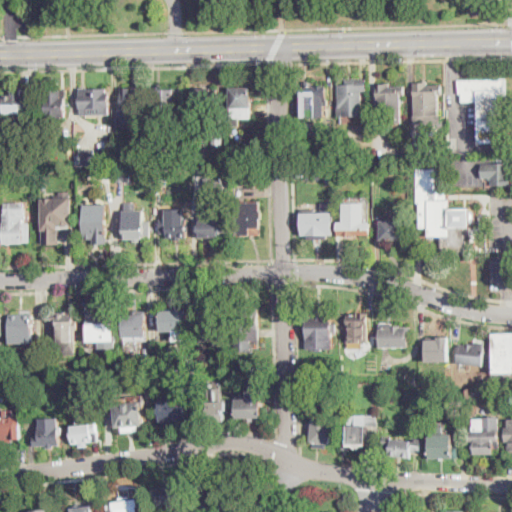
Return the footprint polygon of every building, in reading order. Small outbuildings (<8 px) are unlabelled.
[(363,116),(338,117),(338,105),(340,105),(339,85),(349,84),(349,80),(368,79),(368,91),(363,91),(363,116)] [(501,79),(502,123),(505,123),(505,132),(503,132),(503,143),(480,143),(480,102),(463,102),(463,94),(460,94),(459,80),(501,79)] [(429,82),(429,85),(443,85),(444,94),(440,94),(441,123),(416,124),(415,83),(429,82)] [(390,84),(390,87),(405,86),(405,95),(402,95),(403,123),(394,123),(393,108),(378,108),(378,84),(390,84)] [(168,86),(168,89),(180,89),(181,100),(176,100),(176,109),(171,109),(172,112),(157,113),(156,92),(154,92),(154,86),(168,86)] [(137,87),(137,90),(146,90),(147,119),(135,120),(135,115),(132,115),(131,109),(123,110),(122,87),(137,87)] [(327,87),(327,99),(328,99),(328,105),(325,105),(325,118),(302,118),(302,113),(300,113),(300,97),(298,97),(298,87),(327,87)] [(30,88),(31,117),(22,118),(21,113),(3,114),(3,105),(5,105),(5,95),(12,95),(12,91),(20,91),(20,88),(30,88)] [(89,88),(89,89),(107,89),(107,93),(110,93),(110,109),(88,109),(88,117),(81,117),(80,88),(89,88)] [(212,89),(212,106),(203,106),(203,109),(195,109),(196,88),(212,89)] [(251,119),(232,119),(232,88),(252,88),(252,108),(251,108),(251,119)] [(66,98),(67,116),(48,117),(47,103),(45,104),(44,90),(68,89),(68,98),(66,98)] [(224,136),(223,145),(213,145),(213,136),(224,136)] [(167,153),(162,154),(158,142),(163,140),(167,153)] [(332,154),(322,155),(322,145),(331,145),(332,154)] [(96,147),(96,150),(109,149),(110,162),(96,163),(97,164),(83,166),(81,149),(96,147)] [(510,164),(510,173),(511,173),(511,186),(493,186),(493,178),(482,178),(482,164),(510,164)] [(325,179),(307,179),(307,165),(325,165),(325,179)] [(155,182),(155,169),(168,169),(168,182),(155,182)] [(445,200),(450,200),(450,207),(472,207),(472,213),(476,213),(476,224),(473,224),(473,228),(467,228),(468,253),(442,253),(442,236),(416,236),(415,169),(445,169),(445,200)] [(129,170),(129,182),(117,182),(117,170),(129,170)] [(211,195),(204,178),(219,171),(227,188),(211,195)] [(70,190),(70,196),(71,196),(73,222),(70,223),(71,229),(60,229),(61,243),(43,244),(42,227),(44,227),(42,196),(63,195),(63,191),(70,190)] [(101,198),(102,205),(107,205),(108,244),(94,245),(94,239),(85,239),(83,198),(101,198)] [(25,221),(25,224),(30,223),(31,243),(5,244),(4,213),(7,213),(6,203),(26,202),(27,221),(25,221)] [(260,202),(261,228),(263,228),(263,237),(251,237),(251,234),(236,234),(236,203),(260,202)] [(365,203),(366,223),(371,223),(371,235),(339,236),(339,221),(345,221),(344,204),(365,203)] [(334,235),(303,236),(303,223),(308,222),(308,213),(323,213),(323,211),(334,211),(334,235)] [(215,218),(228,218),(228,236),(199,237),(198,219),(204,219),(203,213),(215,213),(215,218)] [(392,216),(392,220),(402,220),(402,226),(407,225),(407,239),(381,240),(381,216),(392,216)] [(124,240),(124,219),(151,218),(152,239),(124,240)] [(188,219),(188,238),(168,238),(168,234),(161,234),(160,219),(188,219)] [(148,305),(149,341),(125,341),(125,331),(122,331),(122,324),(125,324),(125,314),(135,314),(135,305),(148,305)] [(76,320),(79,320),(79,329),(77,329),(77,355),(63,355),(62,342),(59,342),(58,323),(53,323),(53,313),(68,313),(68,307),(76,307),(76,320)] [(248,342),(237,342),(236,311),(245,311),(245,308),(260,308),(260,330),(252,330),(252,337),(248,337),(248,342)] [(225,309),(224,348),(215,348),(215,341),(201,341),(202,309),(225,309)] [(99,310),(99,316),(117,316),(117,339),(88,339),(88,310),(99,310)] [(188,310),(189,341),(174,342),(174,331),(162,332),(162,311),(188,310)] [(332,310),(332,324),(337,324),(337,333),(333,333),(333,349),(307,349),(307,333),(304,333),(304,327),(308,327),(308,314),(317,314),(317,310),(332,310)] [(369,343),(349,343),(348,316),(355,315),(355,313),(368,312),(369,343)] [(34,335),(11,336),(11,314),(34,314),(34,335)] [(392,323),(392,326),(401,325),(401,327),(413,327),(413,337),(409,337),(409,347),(380,347),(380,323),(392,323)] [(260,349),(259,327),(239,328),(239,350),(260,349)] [(511,372),(495,373),(494,334),(511,333),(511,372)] [(436,365),(427,365),(426,339),(450,339),(451,362),(436,362),(436,365)] [(485,343),(483,366),(458,364),(460,345),(467,345),(467,343),(474,344),(474,342),(485,343)] [(238,419),(238,400),(248,400),(248,392),(263,391),(264,419),(238,419)] [(188,396),(188,406),(192,406),(192,420),(163,421),(162,401),(175,401),(175,396),(188,396)] [(225,421),(208,421),(208,402),(225,402),(225,421)] [(119,437),(117,410),(123,410),(122,406),(143,405),(145,435),(119,437)] [(16,411),(16,417),(22,417),(22,440),(15,440),(15,439),(0,439),(0,418),(6,418),(6,411),(16,411)] [(333,417),(332,426),(336,427),(335,437),(331,437),(329,449),(314,447),(315,442),(312,442),(312,437),(307,436),(309,423),(313,423),(314,415),(333,417)] [(376,426),(376,429),(369,430),(369,448),(350,448),(350,426),(348,426),(348,416),(379,415),(379,426),(376,426)] [(86,417),(86,423),(98,423),(98,432),(94,432),(94,443),(88,443),(88,448),(81,448),(81,445),(72,445),(72,425),(78,425),(78,417),(86,417)] [(60,418),(60,428),(64,428),(64,434),(61,434),(61,446),(35,447),(35,436),(41,436),(40,418),(60,418)] [(471,454),(471,432),(474,432),(474,426),(501,426),(501,454),(471,454)] [(455,459),(431,459),(431,427),(445,427),(445,434),(455,435),(455,459)] [(423,439),(421,455),(413,454),(412,458),(390,456),(391,446),(383,446),(384,436),(423,439)] [(247,506),(240,511),(215,511),(206,501),(226,482),(247,506)] [(180,484),(181,487),(186,486),(189,504),(182,505),(182,502),(174,504),(175,506),(161,509),(162,511),(157,511),(155,499),(152,500),(150,490),(180,484)] [(129,495),(130,498),(143,496),(145,511),(111,511),(110,501),(123,499),(123,496),(129,495)]
